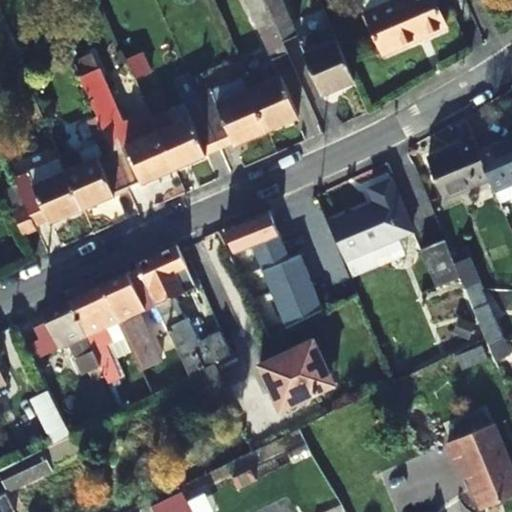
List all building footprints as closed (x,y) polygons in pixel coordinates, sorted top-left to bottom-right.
[(265,0),(270,10),(283,41),(297,36),(281,0),(265,0)] [(432,0),(360,0),(383,52),(443,25),(432,0)] [(283,41),(270,10),(256,15),(259,22),(256,22),(273,59),(288,53),(283,41)] [(354,79),(331,27),(302,39),(307,51),(305,51),(323,93),(354,79)] [(151,72),(142,53),(127,59),(136,79),(151,72)] [(96,70),(91,56),(75,63),(81,77),(96,70)] [(274,66),(244,79),(266,129),(298,115),(281,75),(279,75),(274,66)] [(141,183),(174,169),(151,115),(150,112),(121,124),(97,70),(96,70),(81,77),(98,116),(128,187),(140,181),(141,183)] [(158,81),(154,71),(151,72),(136,79),(140,88),(158,81)] [(183,101),(151,115),(174,169),(206,155),(205,153),(219,147),(197,95),(189,76),(174,82),(183,101)] [(266,129),(244,79),(243,76),(197,95),(219,147),(232,141),(233,144),(266,129)] [(128,187),(98,116),(88,120),(103,154),(85,162),(79,150),(61,157),(83,208),(115,194),(115,192),(128,187)] [(511,138),(480,151),(491,178),(496,191),(511,184),(511,138)] [(491,178),(480,151),(475,139),(427,159),(444,198),(491,178)] [(83,208),(61,157),(15,178),(21,193),(36,227),(48,221),(49,223),(83,208)] [(413,230),(392,180),(371,189),(377,203),(331,223),(353,277),(406,254),(398,237),(413,230)] [(38,231),(36,227),(21,193),(8,199),(24,237),(38,231)] [(270,213),(269,211),(224,230),(233,252),(261,240),(278,281),(295,274),(270,213)] [(460,277),(444,240),(421,249),(437,287),(460,277)] [(137,263),(180,354),(198,344),(175,297),(198,287),(178,246),(137,263)] [(470,257),(466,250),(452,256),(456,263),(470,257)] [(480,282),(470,257),(456,263),(461,276),(466,288),(480,282)] [(236,266),(249,294),(259,290),(246,262),(236,266)] [(128,274),(103,286),(120,323),(125,334),(134,351),(139,363),(143,370),(163,360),(140,312),(146,310),(128,274)] [(71,301),(123,411),(131,407),(113,368),(130,360),(133,366),(139,363),(134,351),(125,334),(119,336),(125,349),(112,356),(99,331),(120,323),(103,286),(71,301)] [(92,426),(123,411),(71,301),(45,313),(51,326),(36,333),(47,356),(71,345),(83,370),(89,368),(106,405),(87,414),(92,426)] [(487,338),(487,339),(503,340),(488,303),(475,309),(487,338)] [(233,355),(221,332),(198,344),(180,354),(192,377),(215,365),(233,355)] [(282,353),(260,364),(282,409),(336,384),(315,338),(293,348),(294,351),(284,356),(282,353)] [(503,340),(487,339),(497,361),(509,355),(503,340)] [(484,345),(460,356),(465,368),(489,358),(484,345)] [(227,388),(215,365),(192,377),(209,414),(230,403),(223,389),(227,388)] [(46,389),(28,398),(51,443),(69,434),(46,389)] [(337,412),(304,423),(314,453),(347,442),(337,412)] [(511,464),(495,424),(450,443),(456,459),(462,457),(484,510),(511,497),(511,464)] [(51,470),(41,451),(0,470),(11,490),(51,470)] [(150,504),(153,511),(190,511),(181,491),(150,504)] [(15,511),(6,495),(0,497),(0,511),(15,511)]
